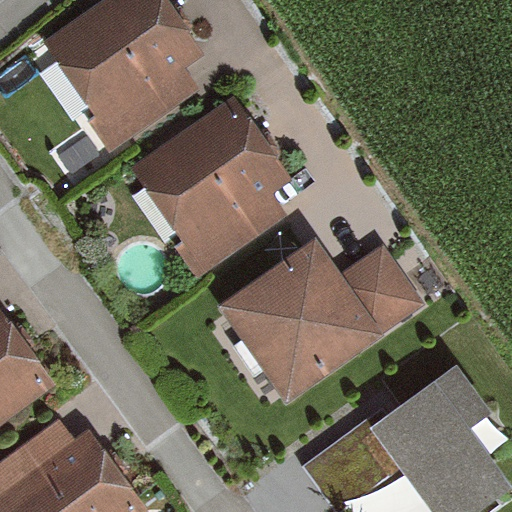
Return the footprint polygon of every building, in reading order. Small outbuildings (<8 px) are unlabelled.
[(158,0),(114,0),(47,49),(100,123),(91,130),(109,155),(195,93),(181,73),(201,59),(176,24),(158,0)] [(235,104),(134,174),(186,248),(178,254),(197,282),(288,219),(275,200),(293,187),(266,148),(235,104)] [(317,245),(220,313),(287,409),(385,342),(382,338),(427,306),(385,245),(340,277),(332,265),(317,245)] [(0,428),(56,389),(21,340),(0,310),(0,428)] [(493,420),(458,373),(387,425),(383,427),(375,417),(301,471),(331,511),(346,511),(397,475),(424,511),(494,511),(511,499),(511,492),(471,436),(493,420)] [(59,424),(0,467),(0,511),(146,511),(114,467),(91,435),(76,446),(59,424)]
